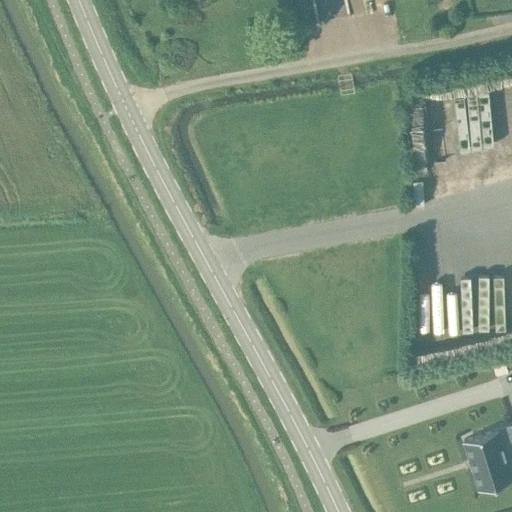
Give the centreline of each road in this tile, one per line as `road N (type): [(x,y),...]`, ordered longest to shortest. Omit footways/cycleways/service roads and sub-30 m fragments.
road 1 (tertiary): [(338,511),(124,106)]
road 2 (unclassified): [(124,106),(175,90),(511,31)]
